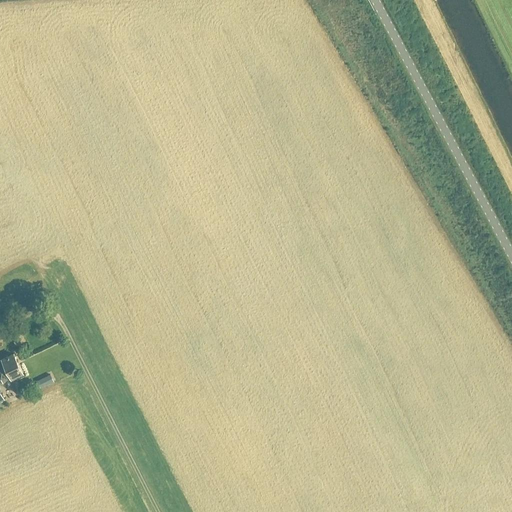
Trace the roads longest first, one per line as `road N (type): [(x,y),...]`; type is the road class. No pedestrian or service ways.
road 1 (unclassified): [(374,0),(511,256)]
road 2 (track): [(158,511),(65,330),(50,315),(31,313)]
